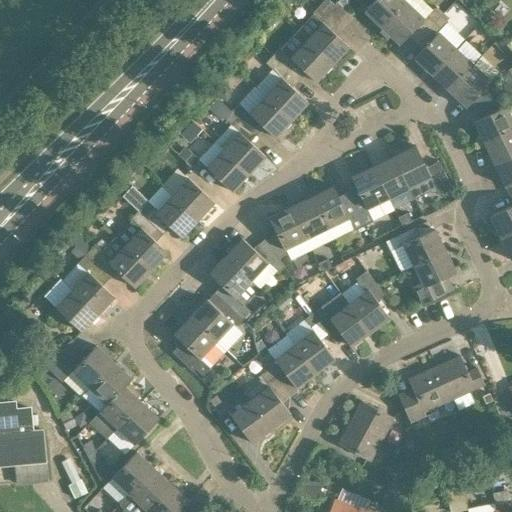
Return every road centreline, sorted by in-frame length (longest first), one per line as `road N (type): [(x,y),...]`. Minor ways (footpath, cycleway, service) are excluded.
road 1 (residential): [(268,511),(215,464),(131,333),(135,317),(243,203),(299,164)]
road 2 (residential): [(269,511),(329,401),(350,379),(503,310)]
road 3 (tertiary): [(0,217),(211,0)]
road 4 (residential): [(424,105),(444,126),(472,185),(464,226),(503,310)]
road 5 (residential): [(299,164),(376,66),(424,105)]
road 6 (residential): [(299,164),(424,105)]
